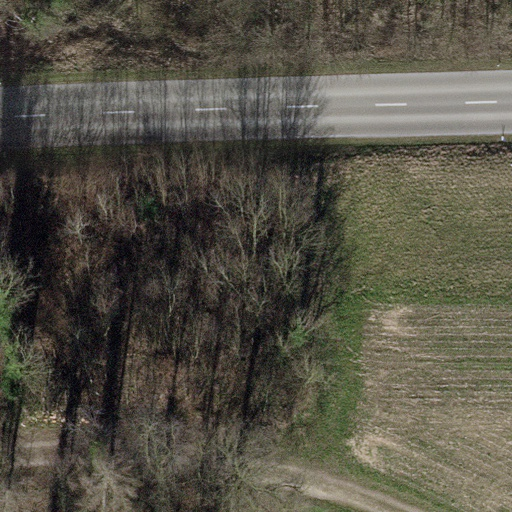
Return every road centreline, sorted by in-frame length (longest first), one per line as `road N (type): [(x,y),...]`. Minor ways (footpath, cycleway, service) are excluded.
road 1 (tertiary): [(0,125),(511,104)]
road 2 (track): [(393,511),(298,485),(56,446),(0,458)]
